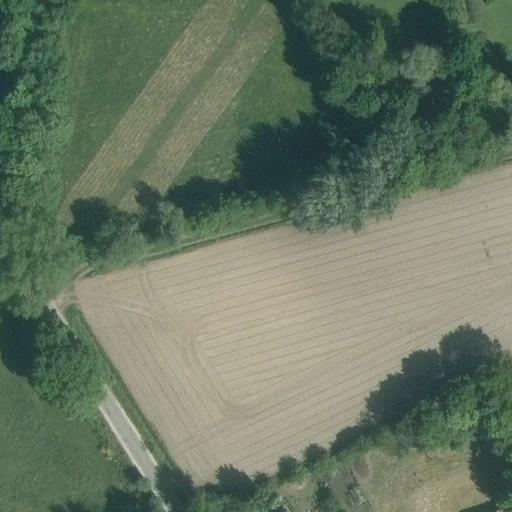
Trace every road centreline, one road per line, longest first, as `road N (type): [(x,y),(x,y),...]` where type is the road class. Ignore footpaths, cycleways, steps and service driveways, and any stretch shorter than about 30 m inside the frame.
road 1 (track): [(511,150),(28,281)]
road 2 (unclassified): [(178,511),(7,249)]
